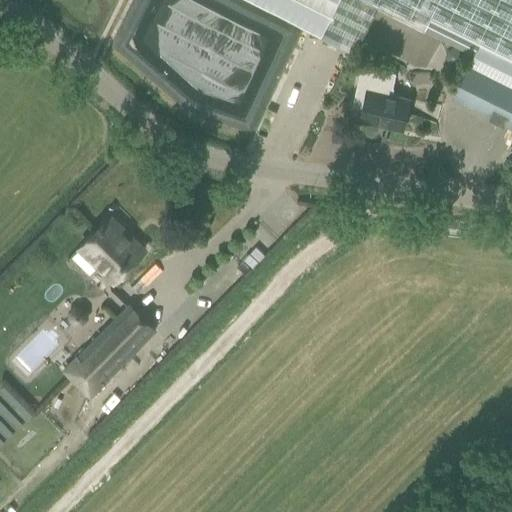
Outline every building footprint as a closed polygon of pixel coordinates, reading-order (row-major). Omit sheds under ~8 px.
[(511,0),(249,0),(322,37),(354,52),(360,41),(378,6),(475,55),(454,100),(511,128),(511,0)] [(409,98),(391,94),(395,73),(360,65),(357,83),(352,102),(363,106),(360,120),(361,121),(362,118),(388,124),(387,126),(402,129),(409,98)] [(79,246),(72,254),(90,271),(97,264),(114,280),(130,263),(144,249),(110,215),(96,230),(79,246)] [(129,304),(62,371),(88,397),(155,329),(129,304)] [(70,311),(70,316),(74,320),(79,320),(83,317),(83,311),(79,307),(74,307),(70,311)]
